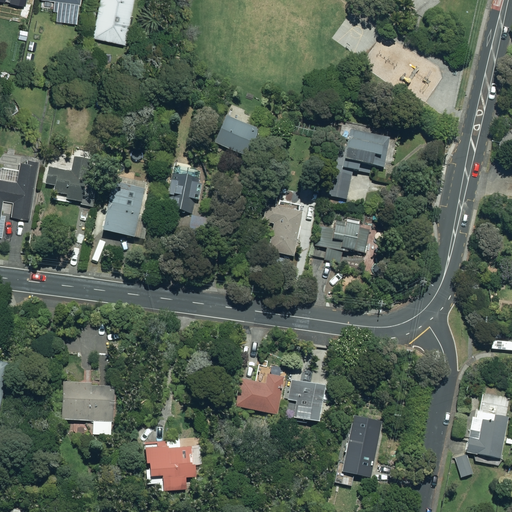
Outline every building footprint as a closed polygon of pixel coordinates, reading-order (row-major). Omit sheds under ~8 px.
[(12,0),(16,15),(27,13),(23,0),(12,0)] [(97,0),(90,36),(123,42),(131,0),(97,0)] [(17,109),(10,99),(0,106),(7,116),(17,109)] [(213,141),(244,156),(257,129),(225,114),(213,141)] [(325,197),(346,201),(352,170),(357,171),(358,163),(383,168),(389,138),(350,130),(346,148),(336,146),(325,197)] [(84,184),(89,159),(73,156),(72,161),(68,161),(67,170),(48,167),(45,184),(55,186),(54,193),(66,195),(65,199),(81,202),(80,205),(93,207),(96,186),(84,184)] [(0,236),(4,215),(0,214),(0,209),(2,200),(12,202),(10,215),(28,219),(38,161),(26,159),(26,162),(19,161),(17,169),(3,167),(1,179),(0,178),(0,236)] [(165,208),(186,212),(194,177),(172,173),(165,208)] [(99,231),(131,238),(145,183),(125,179),(124,185),(111,182),(99,231)] [(266,251),(292,256),(301,211),(275,206),(266,251)] [(323,260),(344,265),(346,253),(363,257),(369,231),(358,228),(358,226),(335,221),(333,229),(319,226),(314,246),(326,248),(323,260)] [(233,407),(276,415),(283,377),(267,373),(264,384),(239,379),(233,407)] [(292,418),(317,423),(324,386),(290,379),(286,400),(295,401),(292,418)] [(59,419),(110,422),(112,387),(89,386),(89,382),(61,381),(59,419)] [(475,454),(499,459),(508,418),(494,415),(493,422),(481,420),(481,424),(476,423),(474,431),(469,430),(464,453),(475,455),(475,454)] [(340,473),(369,479),(381,422),(352,416),(345,446),(344,445),(342,453),(344,453),(340,473)] [(455,439),(447,446),(454,454),(462,448),(455,439)] [(191,466),(190,447),(166,448),(166,441),(142,442),(144,464),(147,464),(147,478),(160,477),(160,492),(184,491),(183,478),(193,478),(193,465),(191,466)] [(454,458),(460,478),(472,474),(466,455),(454,458)]
